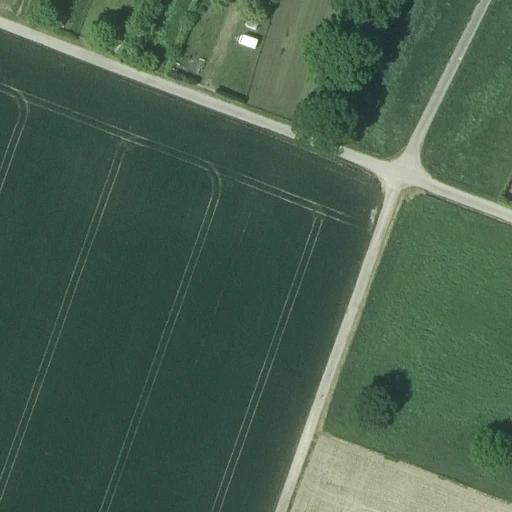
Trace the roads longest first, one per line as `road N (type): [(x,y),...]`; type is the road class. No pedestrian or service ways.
road 1 (track): [(511,215),(0,30)]
road 2 (track): [(402,173),(282,511)]
road 3 (track): [(402,173),(489,0)]
